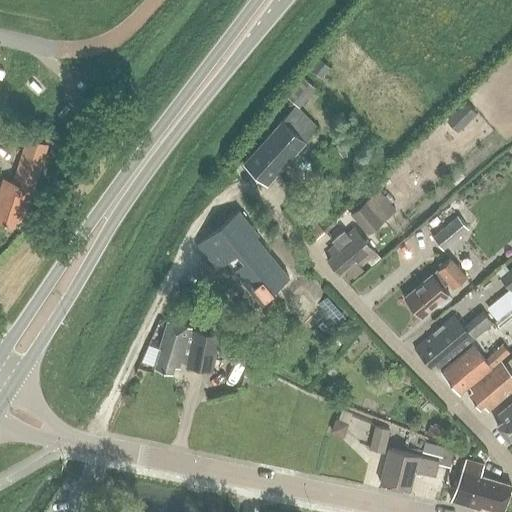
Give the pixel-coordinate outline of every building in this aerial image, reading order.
[(320,61),(312,70),(322,79),(330,70),(320,61)] [(302,78),(286,96),(299,108),(316,89),(302,78)] [(465,102),(446,121),(457,133),(476,114),(465,102)] [(267,184),(318,127),(295,107),(244,163),(267,184)] [(21,156),(42,163),(47,146),(27,139),(21,156)] [(23,222),(42,163),(21,156),(13,182),(3,178),(0,188),(0,222),(14,227),(16,220),(23,222)] [(357,188),(348,195),(350,197),(353,201),(354,201),(362,194),(361,193),(358,190),(357,188)] [(379,191),(378,192),(351,214),(368,234),(395,210),(379,191)] [(301,196),(288,207),(307,230),(316,221),(320,218),(301,196)] [(226,259),(261,302),(291,278),(257,236),(259,234),(237,208),(235,210),(195,243),(215,268),(226,259)] [(457,216),(431,237),(442,250),(467,230),(457,216)] [(359,267),(375,253),(354,229),(348,235),(344,230),(332,240),(336,245),(330,250),(335,254),(327,261),(340,275),(346,269),(353,277),(361,270),(359,267)] [(453,288),(466,278),(450,259),(404,298),(421,318),(436,306),(438,308),(450,298),(442,288),(448,283),(453,288)] [(511,269),(500,279),(511,293),(511,291),(511,269)] [(226,306),(191,289),(181,310),(216,327),(226,306)] [(438,369),(492,324),(482,312),(464,328),(454,316),(414,349),(430,369),(435,365),(438,369)] [(178,367),(182,356),(191,328),(168,321),(159,348),(161,348),(155,367),(172,373),(174,366),(178,367)] [(256,326),(251,333),(260,340),(265,333),(256,326)] [(186,365),(212,370),(220,334),(193,328),(186,365)] [(504,345),(486,360),(492,367),(510,352),(504,345)] [(474,346),(441,373),(459,395),(492,367),(486,360),(474,346)] [(489,411),(511,392),(511,374),(502,362),(470,389),(473,393),(468,396),(480,410),(484,406),(489,411)] [(511,402),(497,415),(502,421),(497,426),(509,441),(511,437),(511,402)] [(351,415),(341,411),(338,420),(335,419),(330,432),(344,437),(349,424),(348,424),(351,415)] [(431,425),(427,434),(441,440),(444,431),(442,430),(443,427),(434,423),(432,426),(431,425)] [(389,430),(374,426),(368,449),(383,453),(389,430)] [(425,442),(422,452),(424,452),(442,457),(444,447),(425,442)] [(388,448),(380,483),(409,491),(414,471),(430,476),(431,474),(436,476),(439,465),(440,463),(440,462),(434,461),(434,460),(388,448)] [(500,511),(502,511),(511,486),(480,476),(484,466),(465,459),(451,501),(478,509),(479,505),(500,511)]
